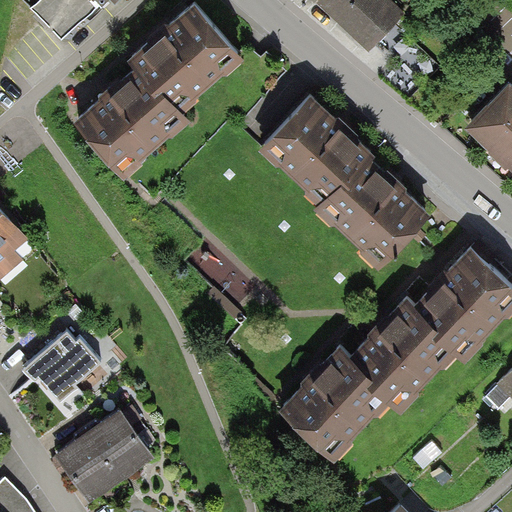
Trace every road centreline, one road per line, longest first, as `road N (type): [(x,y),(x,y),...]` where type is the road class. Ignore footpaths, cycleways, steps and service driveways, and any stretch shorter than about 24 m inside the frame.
road 1 (tertiary): [(509,217),(263,0)]
road 2 (unknown): [(484,195),(271,402)]
road 3 (residential): [(71,511),(0,401)]
